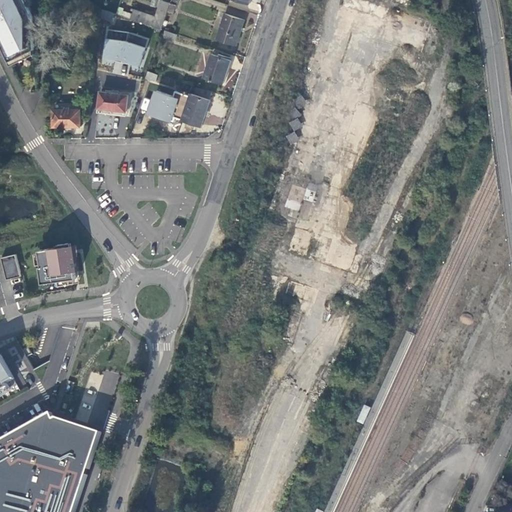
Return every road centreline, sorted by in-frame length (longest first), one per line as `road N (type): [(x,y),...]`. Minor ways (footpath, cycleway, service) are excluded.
road 1 (residential): [(136,282),(34,144),(0,78)]
road 2 (residential): [(112,511),(162,350),(159,326)]
road 3 (secondary): [(486,0),(511,171)]
road 4 (residential): [(227,157),(279,0)]
road 5 (residential): [(227,157),(207,150),(67,150)]
road 6 (residential): [(167,281),(199,239),(227,157)]
road 7 (residential): [(0,329),(127,304)]
